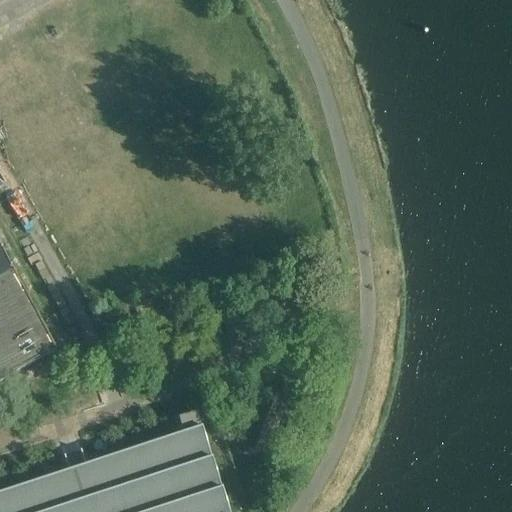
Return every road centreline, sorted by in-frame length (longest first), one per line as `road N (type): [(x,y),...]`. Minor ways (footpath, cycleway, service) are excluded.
road 1 (unclassified): [(301,511),(355,398),(370,297),(332,108),(285,0)]
road 2 (track): [(113,411),(96,343),(0,167)]
